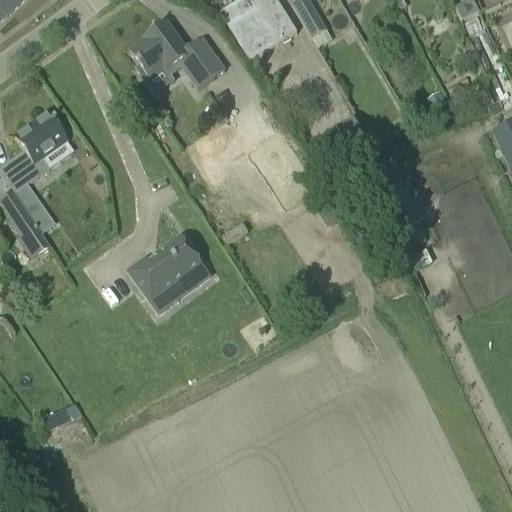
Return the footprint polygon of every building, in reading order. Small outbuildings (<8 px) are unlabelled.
[(0,0),(0,25),(27,0),(0,0)] [(200,0),(216,16),(220,14),(250,63),(296,34),(274,0),(200,0)] [(292,10),(312,44),(327,35),(307,1),(292,10)] [(400,1),(394,4),(400,15),(405,12),(400,1)] [(186,55),(165,27),(151,37),(153,39),(147,43),(145,41),(142,44),(143,46),(129,56),(139,70),(135,73),(146,88),(164,75),(165,77),(178,68),(197,94),(224,75),(201,43),(186,55)] [(458,84),(449,89),(452,95),(461,90),(461,91),(468,87),(464,80),(457,83),(458,84)] [(12,163),(29,188),(48,174),(41,164),(65,146),(51,127),(53,125),(51,122),(49,124),(45,119),(13,142),(23,156),(12,163)] [(234,124),(194,141),(213,185),(253,168),(234,124)] [(312,148),(325,169),(366,145),(353,124),(312,148)] [(511,125),(491,135),(509,173),(511,171),(511,125)] [(254,156),(289,209),(316,192),(281,138),(254,156)] [(47,219),(27,187),(11,196),(33,228),(47,219)] [(400,187),(383,195),(388,206),(405,199),(400,187)] [(33,228),(11,196),(0,203),(0,213),(21,243),(17,245),(31,265),(48,253),(40,240),(40,239),(33,228)] [(402,209),(391,214),(402,240),(413,235),(402,209)] [(176,303),(168,291),(199,268),(178,240),(144,265),(143,263),(124,277),(156,318),(176,303)] [(69,425),(64,414),(37,426),(42,437),(69,425)]
